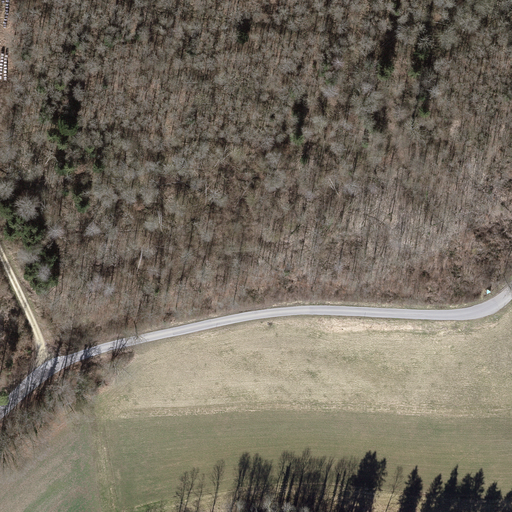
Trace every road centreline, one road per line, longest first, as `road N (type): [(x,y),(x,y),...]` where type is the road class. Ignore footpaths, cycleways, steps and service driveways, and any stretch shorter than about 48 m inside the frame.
road 1 (track): [(0,412),(51,367),(104,347),(272,312),(464,314),(511,289)]
road 2 (track): [(51,367),(0,250)]
